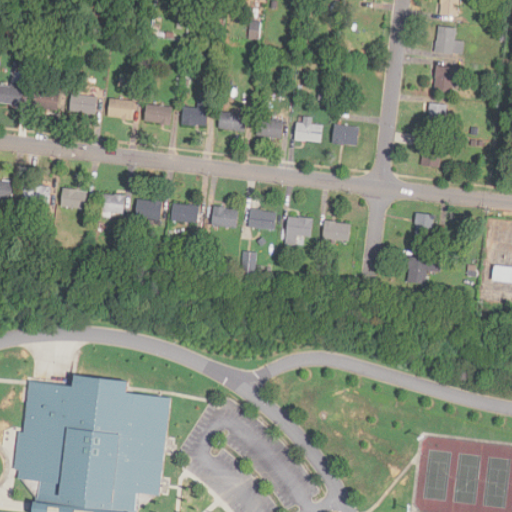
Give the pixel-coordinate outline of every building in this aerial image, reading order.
[(440,0),(439,15),(457,17),(459,0),(440,0)] [(260,40),(261,21),(250,21),(249,39),(260,40)] [(463,54),(463,41),(455,41),(455,27),(437,27),(436,53),(463,54)] [(433,91),(452,94),(456,69),(437,66),(433,91)] [(0,103),(22,105),(23,86),(0,84),(0,103)] [(34,108),(58,111),(60,92),(36,89),(34,108)] [(96,115),(98,97),(71,95),(70,112),(96,115)] [(133,120),(135,102),(110,98),(108,117),(133,120)] [(445,132),(448,105),(430,104),(427,130),(445,132)] [(170,125),(172,107),(147,105),(145,122),(170,125)] [(206,127),(209,110),(184,107),(181,124),(206,127)] [(247,115),(220,112),(219,129),(245,131),(247,115)] [(281,139),(283,120),(259,118),(257,137),(281,139)] [(325,143),(326,126),(314,125),(314,121),(299,120),(298,142),(325,143)] [(337,145),(362,146),(363,127),(338,126),(337,145)] [(420,166),(441,166),(441,142),(420,142),(420,166)] [(12,181),(0,181),(0,198),(12,198),(12,181)] [(49,208),(49,184),(24,184),(24,208),(49,208)] [(61,206),(85,210),(88,192),(64,188),(61,206)] [(96,211),(124,215),(126,196),(99,192),(96,211)] [(136,217),(161,220),(163,201),(138,199),(136,217)] [(171,221),(198,223),(199,205),(172,203),(171,221)] [(212,225),(237,227),(238,208),(214,206),(212,225)] [(248,226),(275,230),(277,212),(251,209),(248,226)] [(415,240),(432,240),(432,214),(415,214),(415,240)] [(290,244),(299,245),(300,236),(316,238),(318,220),(293,217),(290,244)] [(355,224),(328,221),(327,240),(354,242),(355,224)] [(255,252),(244,252),(243,269),(255,270),(255,252)] [(442,258),(409,257),(408,282),(426,283),(427,271),(441,271),(442,258)] [(492,281),(511,282),(511,267),(494,266),(492,281)] [(136,511),(137,509),(132,509),(135,491),(159,494),(170,398),(127,393),(128,389),(128,382),(74,376),(73,386),(29,381),(23,432),(17,432),(14,468),(20,468),(19,477),(41,480),(39,502),(33,501),(33,510),(32,511),(10,511),(0,511),(136,511)]
